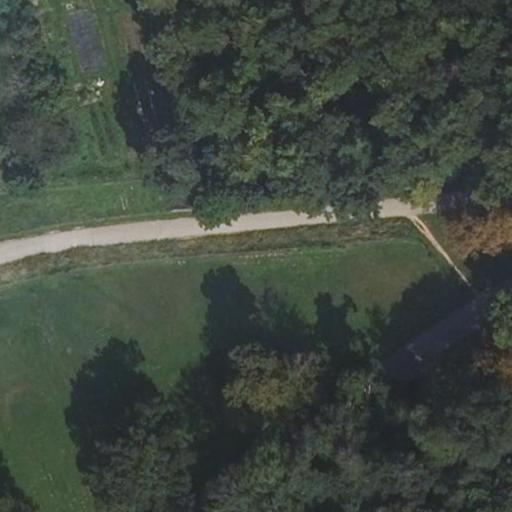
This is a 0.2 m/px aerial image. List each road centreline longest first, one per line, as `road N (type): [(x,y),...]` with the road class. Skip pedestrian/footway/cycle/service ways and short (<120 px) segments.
road 1 (track): [(0,252),(157,228),(511,197)]
road 2 (unclassified): [(202,511),(266,447),(324,405),(511,295)]
